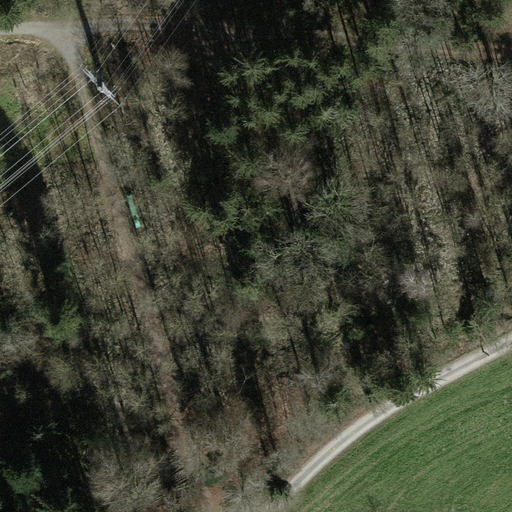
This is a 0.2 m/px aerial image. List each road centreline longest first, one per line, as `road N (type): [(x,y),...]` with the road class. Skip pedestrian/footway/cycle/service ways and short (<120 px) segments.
road 1 (track): [(0,29),(67,26),(511,54)]
road 2 (track): [(212,511),(67,26)]
road 3 (track): [(511,341),(361,424),(274,511)]
